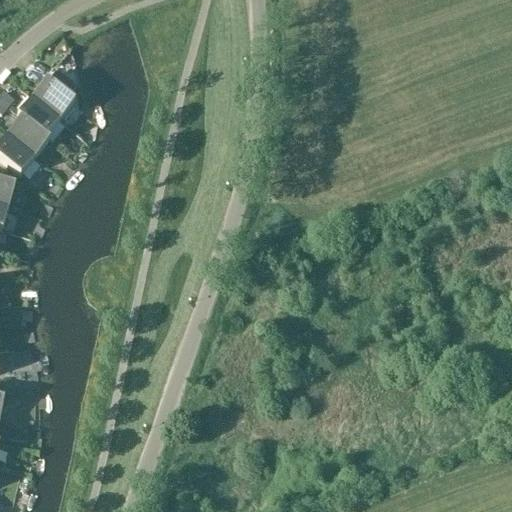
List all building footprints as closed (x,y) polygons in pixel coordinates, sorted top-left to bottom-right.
[(45,84),(31,101),(59,124),(73,107),(68,103),(76,93),(56,76),(48,86),(45,84)] [(3,96),(0,99),(0,106),(7,112),(13,104),(3,96)] [(31,101),(16,120),(48,145),(48,144),(45,142),(59,124),(31,101)] [(19,123),(5,140),(33,163),(48,145),(16,120),(19,123)] [(33,163),(5,140),(0,146),(0,165),(19,180),(33,163)] [(0,186),(0,210),(7,213),(14,190),(0,186)]
